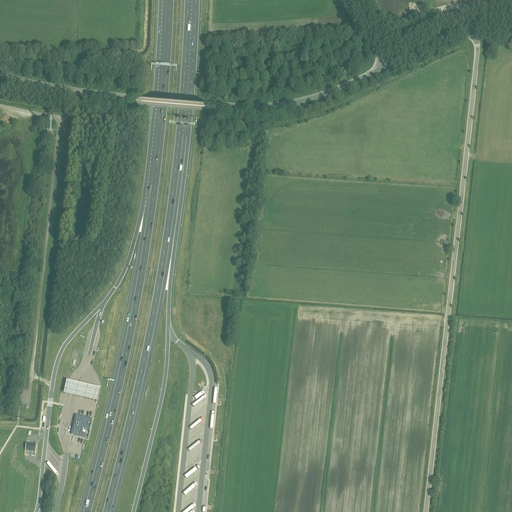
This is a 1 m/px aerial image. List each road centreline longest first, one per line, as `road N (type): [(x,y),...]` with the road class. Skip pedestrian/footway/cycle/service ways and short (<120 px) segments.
road 1 (unclassified): [(425,511),(477,51),(473,29)]
road 2 (motorway): [(107,511),(158,296),(183,134)]
road 3 (unclassified): [(28,400),(59,119),(0,105)]
road 4 (motorway): [(153,186),(85,511)]
road 5 (motorway): [(167,0),(153,186)]
road 6 (tertiary): [(214,104),(297,101),(383,66)]
road 7 (motorway): [(169,304),(183,134)]
road 8 (tertiary): [(214,104),(57,87)]
road 9 (motorway): [(183,134),(192,0)]
